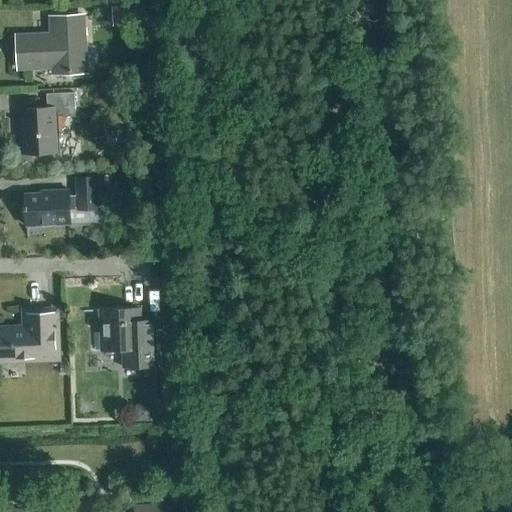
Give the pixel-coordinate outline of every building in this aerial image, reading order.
[(137,26),(136,6),(111,7),(112,27),(137,26)] [(84,72),(81,17),(52,18),(53,37),(17,38),(19,67),(55,66),(55,74),(84,72)] [(23,155),(57,153),(55,118),(75,117),(74,93),(46,95),(47,109),(21,110),(23,155)] [(99,210),(98,178),(77,178),(77,197),(69,197),(69,191),(50,192),(51,194),(25,195),(26,227),(70,225),(70,211),(99,210)] [(140,323),(139,309),(100,311),(101,334),(94,334),(94,351),(101,351),(125,350),(125,368),(156,366),(154,322),(140,323)] [(0,359),(56,358),(54,313),(26,314),(27,331),(0,331),(0,359)] [(134,423),(151,422),(151,405),(134,406),(134,423)]
